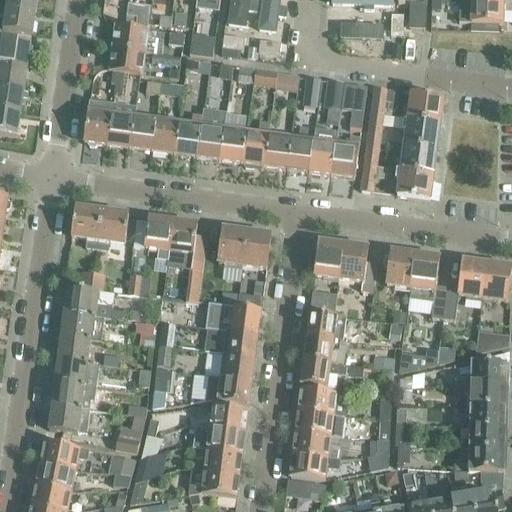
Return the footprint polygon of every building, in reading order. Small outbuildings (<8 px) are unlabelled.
[(35,10),(36,0),(8,0),(7,6),(6,6),(35,10)] [(197,0),(196,8),(219,11),(220,0),(197,0)] [(228,0),(223,34),(248,38),(253,0),(228,0)] [(260,0),(258,36),(279,37),(281,0),(260,0)] [(331,0),(332,10),(394,11),(393,0),(331,0)] [(499,26),(502,26),(503,4),(471,3),(471,2),(459,2),(459,33),(499,35),(499,26)] [(31,36),(35,10),(6,6),(6,8),(7,8),(4,29),(3,29),(2,31),(31,36)] [(134,31),(148,33),(151,9),(128,6),(127,18),(136,19),(134,31)] [(425,7),(423,7),(410,7),(410,11),(410,12),(410,31),(425,32),(425,7)] [(173,27),(181,28),(186,29),(188,17),(175,15),(173,27)] [(127,18),(125,29),(134,31),(136,19),(127,18)] [(173,19),(160,18),(158,28),(171,30),(173,19)] [(403,38),(403,18),(391,18),(390,38),(403,38)] [(353,36),(373,37),(373,26),(353,25),(353,36)] [(145,55),(148,33),(134,31),(125,29),(115,28),(115,29),(112,51),(145,55)] [(184,37),(170,35),(168,47),(183,49),(184,37)] [(224,38),(222,51),(243,54),(245,41),(224,38)] [(0,41),(0,65),(27,69),(30,45),(1,41),(1,42),(0,41)] [(258,56),(267,57),(279,59),(281,46),(260,43),(258,56)] [(191,46),(189,58),(211,61),(213,49),(191,46)] [(247,61),(257,62),(258,51),(249,50),(247,61)] [(113,73),(127,75),(142,77),(145,55),(112,51),(109,73),(113,73)] [(181,60),(161,57),(153,56),(151,65),(180,69),(181,60)] [(199,65),(187,63),(186,72),(198,74),(199,65)] [(0,88),(24,92),(27,69),(0,65),(0,88)] [(233,70),(221,68),(219,77),(231,79),(233,70)] [(255,73),(240,71),(238,83),(253,86),(255,73)] [(179,73),(171,72),(169,80),(178,82),(179,73)] [(125,87),(127,75),(113,73),(112,85),(116,86),(125,87)] [(271,75),(255,73),(253,86),(253,87),(269,89),(271,75)] [(294,79),(277,76),(275,90),(291,93),(294,79)] [(317,108),(320,83),(308,81),(304,106),(317,108)] [(146,93),(160,95),(161,86),(147,84),(146,93)] [(341,111),(344,86),(328,84),(324,109),(341,111)] [(124,99),(125,87),(116,86),(114,98),(124,99)] [(173,87),(161,86),(160,95),(172,97),(173,87)] [(343,102),(354,104),(352,114),(364,115),(368,90),(345,86),(343,102)] [(0,112),(21,115),(24,92),(0,88),(0,112)] [(371,117),(383,118),(391,120),(394,94),(387,93),(375,91),(371,117)] [(405,112),(403,121),(440,126),(444,100),(411,96),(409,112),(405,112)] [(111,117),(112,117),(113,107),(90,104),(84,145),(87,146),(89,148),(95,149),(97,147),(107,148),(111,117)] [(0,138),(17,140),(21,115),(0,112),(0,138)] [(107,148),(130,151),(134,120),(112,117),(111,117),(107,148)] [(191,127),(179,126),(174,157),(197,160),(201,129),(202,119),(192,117),(191,127)] [(383,118),(371,117),(368,142),(380,144),(382,128),(383,118)] [(403,121),(391,120),(383,118),(382,128),(406,132),(404,147),(437,152),(440,126),(403,121)] [(152,154),(156,123),(134,120),(130,151),(152,154)] [(210,130),(201,129),(197,160),(219,163),(223,132),(225,122),(212,120),(210,130)] [(152,154),(174,157),(179,126),(156,123),(152,154)] [(254,168),(264,169),(268,138),(270,127),(260,125),(258,136),(246,135),(242,166),(243,167),(245,170),(252,171),(254,168)] [(299,130),(297,142),(290,141),(286,172),(309,175),(313,144),(306,143),(308,131),(299,130)] [(246,135),(223,132),(219,163),(242,166),(246,135)] [(290,141),(268,138),(264,169),(286,172),(290,141)] [(348,148),(336,147),(331,178),(354,181),(360,140),(350,138),(348,148)] [(380,144),(368,142),(364,168),(376,169),(380,144)] [(336,147),(313,144),(309,175),(331,178),(336,147)] [(398,163),(396,172),(433,177),(437,152),(404,147),(397,146),(394,163),(398,163)] [(373,195),(375,179),(386,181),(388,170),(376,169),(364,168),(361,194),(373,195)] [(430,203),(433,177),(396,172),(395,182),(399,182),(397,199),(430,203)] [(101,214),(98,214),(75,211),(71,239),(86,242),(85,251),(96,252),(101,214)] [(128,218),(104,215),(101,214),(96,252),(109,254),(110,245),(124,247),(128,218)] [(167,263),(172,223),(148,220),(144,250),(159,252),(157,262),(167,263)] [(195,239),(197,227),(172,223),(167,263),(168,263),(168,270),(190,273),(188,285),(185,305),(197,307),(201,274),(202,274),(206,241),(195,239)] [(241,269),(246,234),(222,230),(217,266),(241,269)] [(271,237),(246,234),(241,269),(266,273),(271,237)] [(319,243),(314,279),(338,282),(343,247),(319,243)] [(365,265),(367,250),(343,247),(338,282),(362,285),(360,294),(373,296),(377,267),(365,265)] [(414,256),(391,253),(386,288),(410,291),(414,256)] [(439,259),(414,256),(410,291),(412,292),(410,302),(434,305),(432,315),(443,316),(447,291),(436,289),(435,295),(434,295),(439,259)] [(455,318),(458,298),(482,301),(487,266),(462,262),(458,293),(447,291),(444,316),(455,318)] [(511,269),(487,266),(482,301),(506,304),(511,269)] [(81,293),(90,294),(92,277),(83,275),(81,293)] [(104,278),(92,277),(90,294),(99,295),(102,296),(104,278)] [(141,279),(130,278),(127,297),(139,299),(141,279)] [(256,284),(254,299),(263,300),(265,285),(256,284)] [(67,291),(64,316),(103,322),(109,323),(123,324),(124,315),(111,314),(112,309),(97,307),(99,295),(90,294),(81,293),(67,291)] [(312,294),(311,306),(332,308),(330,320),(333,320),(336,297),(312,294)] [(238,300),(237,300),(236,309),(261,313),(263,300),(254,299),(238,297),(238,300)] [(311,306),(310,317),(306,341),(334,344),(342,345),(345,322),(336,320),(333,320),(330,320),(332,308),(311,306)] [(222,334),(258,339),(261,315),(225,310),(222,334)] [(124,315),(123,323),(139,325),(140,315),(124,313),(124,315)] [(64,316),(60,340),(89,343),(90,343),(100,345),(101,344),(102,336),(103,322),(64,316)] [(408,317),(395,316),(393,326),(407,327),(408,317)] [(199,322),(198,331),(211,332),(212,332),(213,324),(199,322)] [(159,350),(173,351),(176,327),(162,326),(159,350)] [(389,342),(400,343),(401,328),(390,327),(389,342)] [(223,358),(255,362),(258,339),(222,334),(220,343),(225,343),(223,358)] [(478,335),(475,358),(508,351),(509,339),(478,335)] [(137,337),(135,345),(145,347),(146,338),(137,337)] [(60,340),(57,363),(98,369),(98,367),(87,365),(89,346),(90,346),(90,343),(89,343),(60,340)] [(306,341),(304,363),(330,367),(332,353),(333,353),(334,344),(306,341)] [(171,369),(173,351),(159,350),(157,367),(171,369)] [(401,356),(398,376),(437,367),(438,354),(426,352),(425,359),(401,356)] [(439,354),(439,363),(453,363),(453,354),(439,354)] [(508,355),(471,364),(505,366),(508,366),(508,355)] [(223,358),(220,381),(252,386),(255,362),(223,358)] [(103,369),(116,371),(117,362),(104,360),(103,369)] [(374,360),(373,372),(392,374),(393,362),(374,360)] [(98,369),(57,363),(54,386),(95,391),(98,369)] [(330,367),(304,363),(300,388),(327,392),(329,378),(345,380),(345,378),(359,380),(361,371),(330,367)] [(470,387),(507,388),(508,373),(505,373),(505,366),(471,364),(470,387)] [(140,373),(139,389),(149,390),(151,374),(140,373)] [(173,375),(157,373),(155,394),(165,395),(171,396),(173,375)] [(190,406),(205,403),(249,409),(252,386),(220,381),(193,377),(190,406)] [(398,383),(397,393),(410,393),(410,392),(424,391),(423,377),(398,383)] [(54,386),(51,408),(89,414),(90,404),(93,405),(95,391),(54,386)] [(507,389),(507,388),(470,387),(455,386),(455,395),(470,396),(470,409),(504,410),(507,410),(507,396),(504,395),(505,389),(507,389)] [(299,413),(299,415),(332,419),(335,397),(302,392),(301,402),(299,401),(297,413),(299,413)] [(397,393),(397,402),(410,403),(410,393),(397,393)] [(153,414),(163,412),(165,395),(155,394),(153,414)] [(390,442),(391,404),(391,403),(381,403),(379,441),(390,442)] [(51,408),(48,433),(77,437),(86,438),(89,414),(51,408)] [(144,422),(146,413),(129,409),(127,418),(144,422)] [(469,431),(506,432),(506,417),(504,417),(504,410),(470,409),(469,431)] [(246,415),(212,411),(209,432),(243,437),(245,428),(247,428),(248,417),(246,416),(246,415)] [(395,412),(394,427),(404,427),(414,428),(414,419),(404,418),(404,412),(395,412)] [(297,435),(296,437),(329,441),(342,442),(344,421),(332,419),(299,415),(298,423),(296,423),(294,435),(297,435)] [(155,441),(159,424),(150,422),(146,439),(155,441)] [(398,450),(410,451),(411,441),(413,441),(414,429),(397,428),(396,449),(398,449),(398,450)] [(505,446),(506,432),(469,431),(468,443),(457,443),(456,451),(468,452),(505,454),(505,452),(503,452),(503,446),(505,446)] [(206,454),(240,458),(242,449),(244,449),(245,438),(243,438),(243,437),(209,432),(206,454)] [(293,444),(292,456),(294,456),(293,459),(327,464),(329,441),(296,437),(295,445),(293,444)] [(146,439),(141,463),(154,459),(156,458),(162,443),(155,441),(146,439)] [(137,459),(139,446),(118,441),(115,454),(137,459)] [(377,455),(374,459),(389,457),(389,443),(377,443),(377,455)] [(79,452),(46,445),(44,454),(42,454),(40,465),(42,465),(41,467),(74,474),(79,452)] [(398,450),(398,466),(410,466),(410,451),(398,450)] [(505,454),(468,452),(467,474),(475,474),(477,489),(486,487),(486,491),(501,488),(502,468),(505,468),(505,454)] [(204,475),(238,479),(239,471),(241,471),(242,461),(240,460),(240,458),(206,454),(204,475)] [(374,459),(367,460),(370,475),(388,472),(389,457),(374,459)] [(141,463),(135,488),(148,483),(150,474),(154,459),(141,463)] [(292,467),(290,466),(289,477),(291,477),(290,480),(324,484),(324,482),(334,483),(336,473),(340,474),(341,465),(327,464),(293,459),(292,467)] [(135,464),(125,462),(120,479),(130,479),(135,464)] [(37,487),(37,489),(70,496),(74,474),(41,467),(39,475),(37,475),(35,486),(37,487)] [(201,497),(218,499),(235,501),(236,492),(238,493),(240,481),(238,481),(238,479),(204,475),(192,474),(189,499),(201,497)] [(453,474),(454,478),(455,484),(470,485),(468,474),(453,474)] [(397,475),(387,476),(389,488),(399,486),(397,475)] [(403,478),(405,490),(414,488),(412,476),(403,478)] [(130,479),(120,479),(116,478),(113,489),(129,490),(132,479),(130,479)] [(434,478),(424,480),(426,492),(436,490),(434,478)] [(135,488),(130,509),(142,507),(148,483),(135,488)] [(288,483),(286,499),(321,504),(323,488),(288,483)] [(32,508),(32,510),(40,511),(66,511),(70,496),(37,489),(35,497),(33,496),(30,507),(32,508)] [(498,511),(502,511),(504,511),(501,494),(472,499),(474,511),(498,511)] [(124,510),(127,498),(118,496),(116,508),(124,510)] [(370,503),(371,507),(379,506),(378,497),(373,498),(370,501),(370,503)] [(217,508),(236,510),(237,502),(235,501),(218,499),(217,508)] [(474,511),(472,499),(450,502),(451,511),(474,511)] [(166,502),(167,507),(167,510),(178,508),(176,500),(166,502)] [(451,511),(450,502),(429,506),(429,511),(451,511)]
